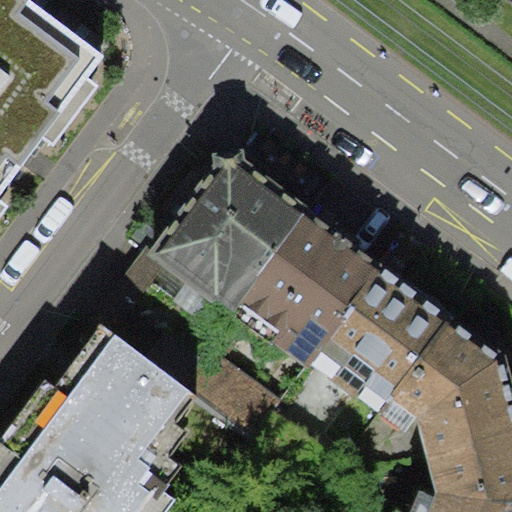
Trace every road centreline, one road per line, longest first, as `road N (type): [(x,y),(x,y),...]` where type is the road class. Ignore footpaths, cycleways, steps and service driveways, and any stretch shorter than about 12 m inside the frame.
road 1 (residential): [(236,17),(0,334)]
road 2 (primary): [(236,17),(511,211)]
